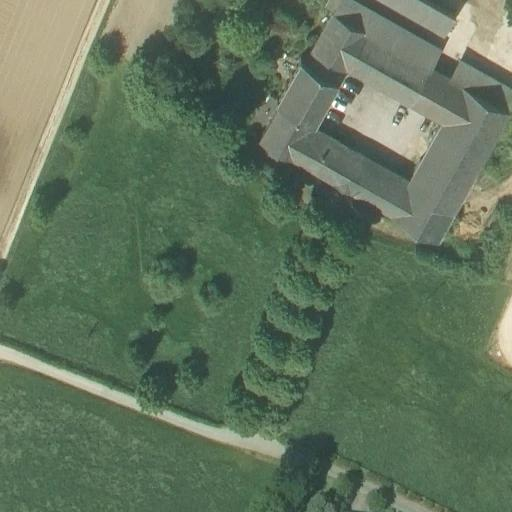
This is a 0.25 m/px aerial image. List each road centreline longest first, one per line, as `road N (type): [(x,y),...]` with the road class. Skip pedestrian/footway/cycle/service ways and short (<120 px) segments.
road 1 (residential): [(409,511),(313,464),(0,350)]
road 2 (track): [(0,265),(105,0)]
